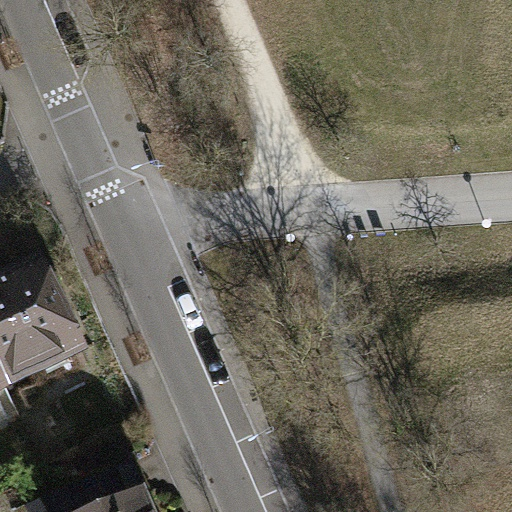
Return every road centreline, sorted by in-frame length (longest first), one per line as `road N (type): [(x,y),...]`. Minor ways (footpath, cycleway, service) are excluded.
road 1 (residential): [(28,0),(249,511)]
road 2 (track): [(228,0),(306,211)]
